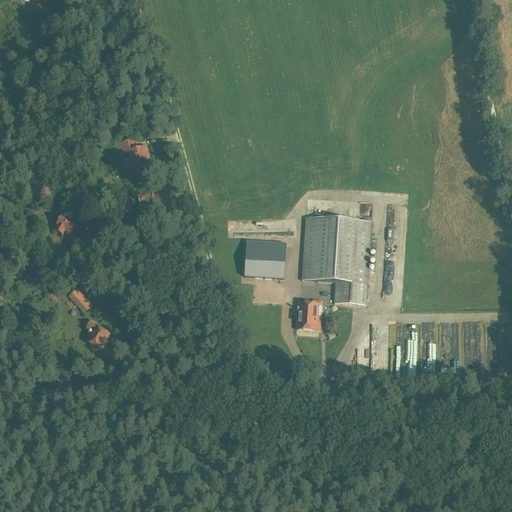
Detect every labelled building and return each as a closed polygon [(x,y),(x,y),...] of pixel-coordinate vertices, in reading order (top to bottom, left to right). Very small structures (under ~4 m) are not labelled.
[(135,151),(132,141),(114,146),(115,150),(121,149),(122,156),(127,155),(133,177),(152,171),(146,148),(135,151)] [(75,189),(70,199),(76,202),(82,193),(75,189)] [(171,203),(167,189),(144,195),(145,202),(153,200),(155,207),(171,203)] [(402,208),(387,207),(383,289),(398,290),(402,208)] [(78,216),(67,210),(64,217),(63,216),(55,232),(64,236),(65,233),(71,236),(77,224),(74,222),(78,216)] [(365,308),(370,224),(307,220),(303,282),(336,285),(335,306),(365,308)] [(234,252),(244,252),(244,237),(234,237),(234,252)] [(220,238),(220,252),(230,252),(231,238),(220,238)] [(247,243),(245,279),(285,281),(287,245),(247,243)] [(90,305),(77,291),(69,298),(83,312),(90,305)] [(299,312),(297,331),(320,333),(321,325),(317,324),(318,306),(299,305),(299,310),(297,310),(297,312),(299,312)] [(90,336),(86,343),(101,351),(104,346),(106,346),(108,343),(107,341),(110,336),(96,328),(97,326),(91,322),(87,331),(90,332),(88,335),(90,336)] [(473,325),(462,325),(463,345),(474,344),(473,325)] [(366,377),(365,346),(353,347),(354,377),(366,377)]
